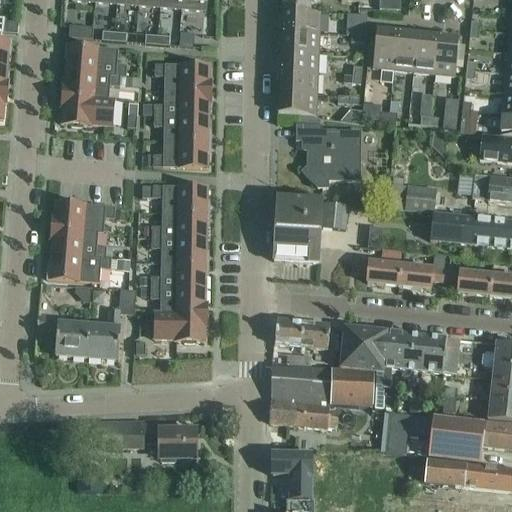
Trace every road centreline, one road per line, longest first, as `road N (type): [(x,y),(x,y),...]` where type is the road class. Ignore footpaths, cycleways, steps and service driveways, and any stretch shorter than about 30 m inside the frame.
road 1 (residential): [(5,409),(38,0)]
road 2 (unclassified): [(253,300),(258,0)]
road 3 (residential): [(252,396),(5,409)]
road 4 (residential): [(511,327),(352,310)]
